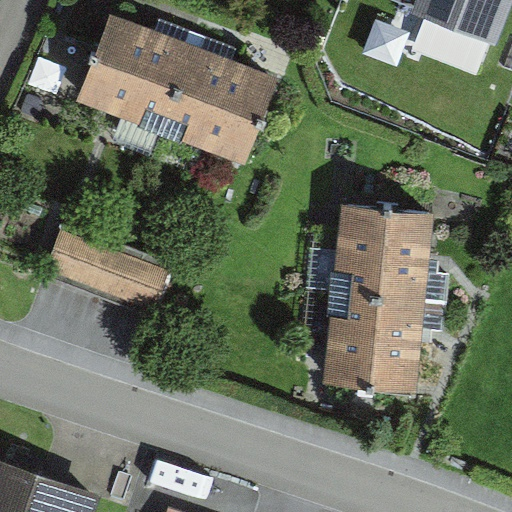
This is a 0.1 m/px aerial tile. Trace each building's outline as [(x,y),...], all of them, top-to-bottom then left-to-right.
[(507,39),(511,25),(511,0),(426,0),(424,9),(507,39)] [(167,34),(102,10),(73,89),(123,108),(116,126),(150,138),(189,31),(171,24),(167,34)] [(242,152),(272,72),(204,47),(208,37),(189,31),(150,138),(193,154),(199,136),(242,152)] [(361,204),(339,203),(332,290),(452,299),(454,266),(419,263),(423,209),(389,206),(389,201),(362,199),(361,204)] [(70,228),(53,273),(153,311),(170,266),(70,228)] [(332,290),(326,372),(349,373),(349,378),(376,380),(376,376),(413,378),(417,327),(449,329),(452,299),(332,290)] [(9,463),(0,460),(0,511),(109,511),(114,500),(28,471),(30,464),(11,458),(9,463)]
